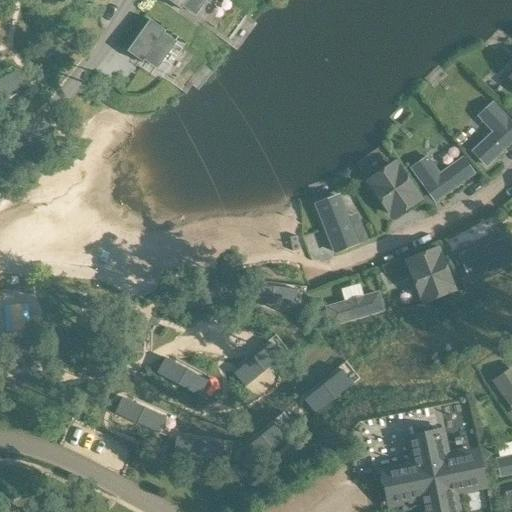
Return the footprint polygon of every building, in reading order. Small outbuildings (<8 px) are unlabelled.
[(165,0),(181,11),(184,7),(195,15),(205,0),(165,0)] [(150,21),(127,53),(143,64),(145,60),(157,68),(174,44),(163,36),(165,32),(150,21)] [(0,80),(0,101),(24,86),(15,71),(0,80)] [(493,105),(479,118),(494,134),(473,153),(486,167),(511,142),(511,131),(504,124),(507,121),(493,105)] [(459,132),(453,137),(459,143),(465,138),(459,132)] [(427,159),(412,170),(424,188),(428,185),(438,200),(473,175),(462,160),(439,177),(427,159)] [(370,184),(393,217),(418,200),(395,167),(370,184)] [(432,193),(423,199),(430,208),(439,202),(432,193)] [(328,203),(317,208),(335,253),(357,244),(355,239),(363,235),(359,224),(350,228),(339,199),(337,198),(329,201),(328,203)] [(463,256),(462,260),(472,283),(511,264),(511,253),(506,240),(476,254),(471,253),(463,256)] [(437,253),(409,264),(424,302),(452,290),(437,253)] [(172,296),(176,313),(224,302),(220,285),(172,296)] [(248,285),(246,303),(295,309),(297,291),(248,285)] [(349,303),(327,309),(332,326),(382,311),(378,295),(362,299),(359,298),(351,301),(349,303)] [(94,334),(94,352),(143,354),(143,336),(94,334)] [(233,375),(245,389),(283,358),(271,344),(233,375)] [(165,359),(156,374),(199,398),(208,382),(165,359)] [(304,402),(315,416),(353,385),(342,371),(304,402)] [(511,373),(497,384),(507,398),(510,396),(511,399),(511,373)] [(122,399),(114,415),(159,435),(166,418),(122,399)] [(241,453),(253,467),(291,436),(279,422),(241,453)] [(479,485),(473,457),(445,463),(439,435),(431,436),(430,429),(417,432),(419,439),(411,440),(416,469),(388,474),(394,503),(422,497),(425,511),(454,511),(450,491),(479,485)] [(175,439),(173,456),(221,463),(224,446),(175,439)] [(511,459),(498,462),(502,479),(511,476),(511,459)]
